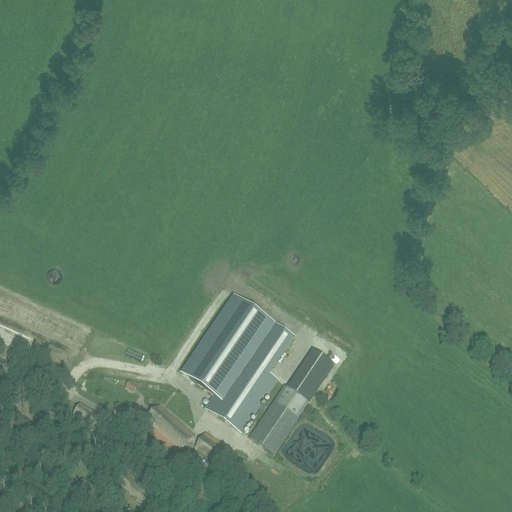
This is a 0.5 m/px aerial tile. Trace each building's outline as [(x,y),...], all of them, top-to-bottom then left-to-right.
[(242,434),(278,382),(269,376),(294,339),(234,299),(182,375),(215,398),(207,410),(242,434)] [(132,395),(137,388),(129,383),(124,390),(132,395)] [(299,419),(276,403),(251,440),(274,456),(299,419)] [(89,431),(98,417),(80,407),(71,421),(89,431)] [(178,456),(194,436),(160,407),(150,418),(137,409),(130,419),(148,432),(178,456)] [(213,460),(223,446),(206,434),(196,449),(213,460)] [(120,485),(149,507),(156,497),(127,475),(120,485)] [(173,500),(183,487),(170,478),(161,490),(173,500)] [(98,511),(103,504),(107,497),(82,483),(74,498),(98,511)]
